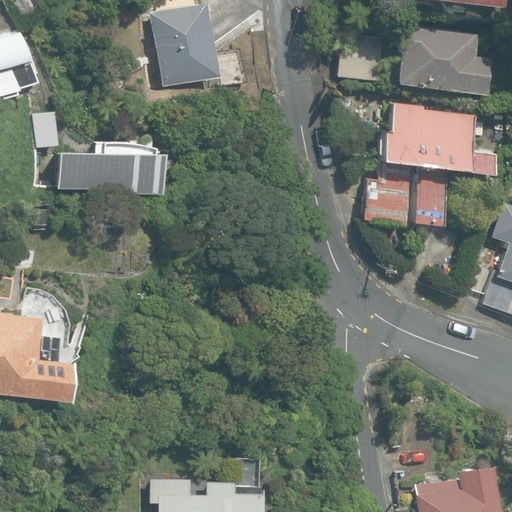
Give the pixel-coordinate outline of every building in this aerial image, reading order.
[(7,0),(15,19),(34,10),(30,0),(7,0)] [(145,12),(159,85),(213,75),(199,2),(145,12)] [(0,89),(7,87),(6,85),(25,77),(4,23),(0,24),(0,89)] [(393,82),(482,93),(486,58),(472,56),(475,34),(399,24),(395,54),(397,55),(393,82)] [(334,74),(376,79),(381,38),(339,33),(334,74)] [(115,56),(101,60),(105,76),(119,73),(115,56)] [(358,218),(399,223),(404,177),(406,163),(486,174),(489,153),(466,150),(470,119),(470,114),(419,107),(419,105),(388,101),(387,108),(386,119),(384,130),(379,129),(379,132),(374,135),(372,152),(377,157),(377,159),(376,166),(375,178),(367,177),(363,177),(361,188),(358,218)] [(123,192),(157,192),(157,150),(149,150),(150,138),(96,137),(95,146),(52,146),(52,188),(126,188),(123,192)] [(406,220),(435,224),(442,169),(412,165),(406,220)] [(511,206),(500,202),(488,235),(500,240),(498,245),(502,247),(493,272),(491,271),(480,302),(511,313),(511,206)] [(0,312),(0,392),(63,399),(66,360),(52,359),(54,335),(47,334),(37,333),(38,316),(0,312)] [(498,468),(511,471),(511,428),(506,427),(498,468)] [(499,511),(499,508),(490,509),(482,463),(450,468),(451,477),(412,484),(413,493),(411,493),(414,511),(499,511)] [(256,511),(256,490),(252,490),(252,484),(229,484),(229,480),(201,480),(201,493),(186,493),(186,477),(146,477),(146,501),(155,501),(154,511),(256,511)]
